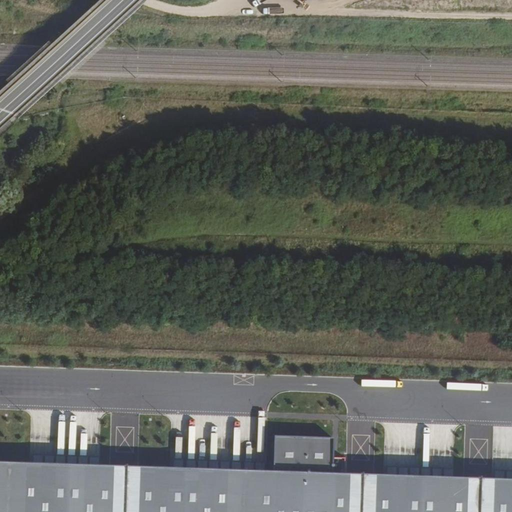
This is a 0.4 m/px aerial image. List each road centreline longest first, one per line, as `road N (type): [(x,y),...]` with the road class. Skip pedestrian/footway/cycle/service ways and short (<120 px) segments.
road 1 (track): [(244,0),(307,12),(511,19)]
road 2 (primary): [(122,0),(0,111)]
